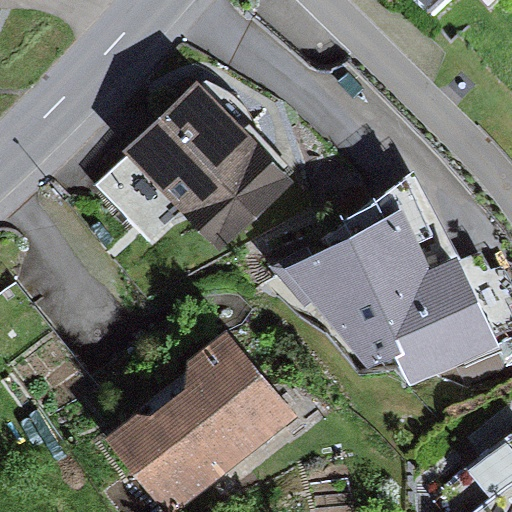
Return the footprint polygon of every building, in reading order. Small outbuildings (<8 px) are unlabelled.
[(410,0),(423,14),(439,0),(410,0)] [(276,182),(193,89),(125,150),(132,158),(99,187),(153,247),(185,219),(207,244),(276,182)] [(376,207),(325,246),(352,284),(405,247),(376,207)] [(478,339),(445,265),(370,300),(399,372),(478,339)] [(109,434),(166,511),(286,422),(221,334),(177,365),(178,391),(140,421),(129,419),(109,434)] [(511,511),(511,436),(442,492),(442,511),(511,511)]
